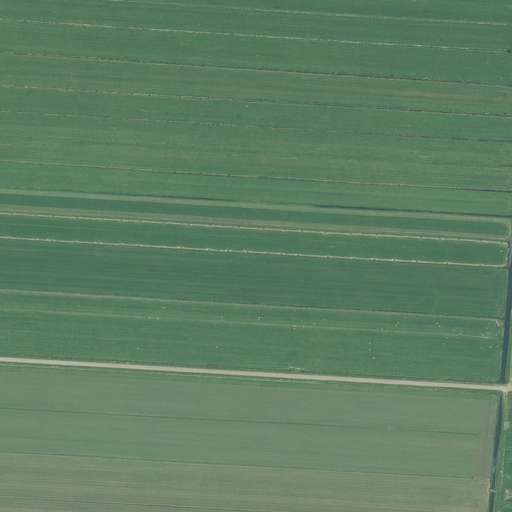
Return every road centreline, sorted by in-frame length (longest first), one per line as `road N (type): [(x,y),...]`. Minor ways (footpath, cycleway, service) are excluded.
road 1 (unclassified): [(511,389),(0,359)]
road 2 (track): [(511,358),(498,491),(489,490)]
